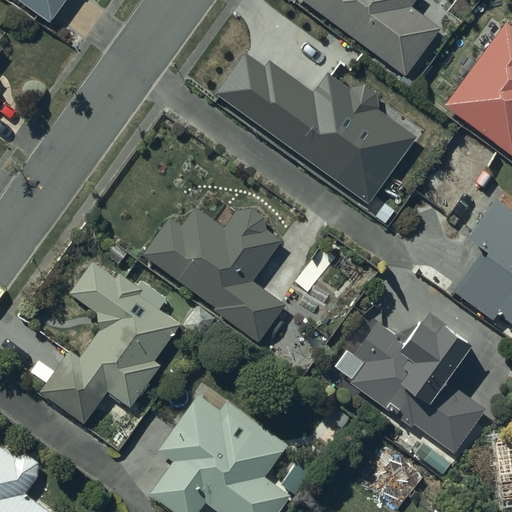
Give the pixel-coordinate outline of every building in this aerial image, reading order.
[(25,0),(50,18),(63,0),(25,0)] [(311,0),(405,70),(440,24),(411,3),(413,0),(311,0)] [(482,47),(443,98),(511,149),(511,22),(505,17),(499,25),(493,20),(476,42),(482,47)] [(246,47),(216,86),(367,197),(417,130),(378,102),(377,88),(366,79),(353,79),(349,84),(328,67),(312,87),(268,54),(265,59),(246,47)] [(484,240),(453,283),(493,312),(498,305),(511,315),(511,202),(496,191),(468,228),(484,240)] [(168,210),(142,247),(214,299),(212,303),(258,335),(283,298),(251,273),(280,235),(266,223),(262,211),(249,202),(236,206),(224,222),(193,199),(179,218),(168,210)] [(116,272),(92,254),(70,285),(96,304),(99,323),(78,352),(69,345),(41,384),(84,416),(106,385),(129,402),(160,359),(154,355),(179,320),(159,305),(167,294),(142,276),(138,280),(120,267),(116,272)] [(442,373),(469,334),(428,305),(423,312),(420,310),(403,335),(377,317),(355,349),(363,355),(350,375),(453,446),(484,401),(442,373)] [(174,455),(149,484),(184,511),(192,511),(204,497),(225,511),(273,511),(290,491),(263,470),(286,440),(225,396),(223,398),(200,383),(159,444),(174,455)] [(0,511),(59,511),(26,487),(36,473),(38,457),(26,447),(15,452),(0,440),(0,511)] [(297,455),(281,478),(294,488),(311,465),(297,455)]
